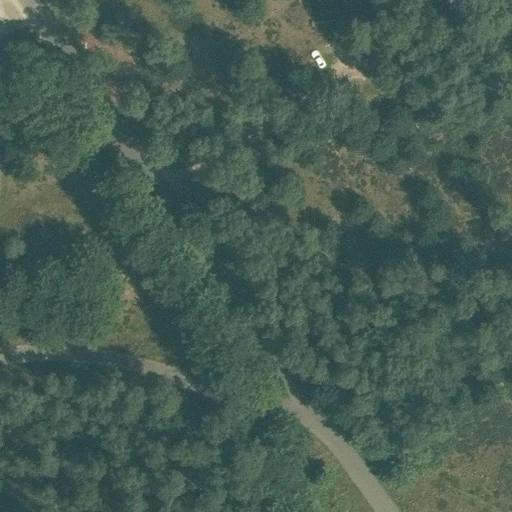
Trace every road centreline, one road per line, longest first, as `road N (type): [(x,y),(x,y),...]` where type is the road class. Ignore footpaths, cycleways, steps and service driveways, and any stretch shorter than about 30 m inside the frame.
road 1 (unclassified): [(317,422),(20,0)]
road 2 (track): [(155,192),(442,0)]
road 3 (unclassified): [(0,351),(156,366),(317,422)]
